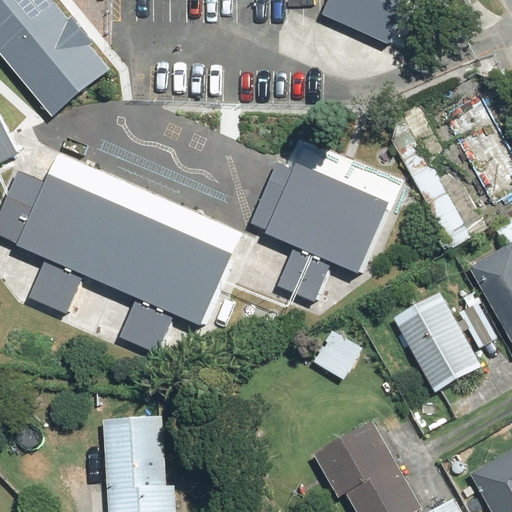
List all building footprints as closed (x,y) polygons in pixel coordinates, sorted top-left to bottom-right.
[(122,66),(63,0),(0,0),(0,44),(64,117),(122,66)] [(389,13),(359,0),(325,0),(317,19),(376,45),(389,13)] [(389,204),(275,155),(245,224),(358,274),(389,204)] [(237,256),(16,160),(0,196),(0,237),(206,328),(237,256)] [(511,248),(477,269),(511,330),(511,248)] [(91,279),(52,262),(35,303),(73,320),(91,279)] [(452,292),(402,318),(441,394),(491,368),(452,292)] [(174,318),(134,300),(117,338),(157,356),(174,318)] [(371,345),(339,329),(321,365),(353,381),(371,345)] [(182,511),(177,414),(110,418),(115,511),(182,511)] [(429,511),(386,422),(322,452),(345,499),(359,492),(368,511),(466,511),(462,501),(439,511),(429,511)] [(511,511),(511,454),(481,472),(502,511),(511,511)]
